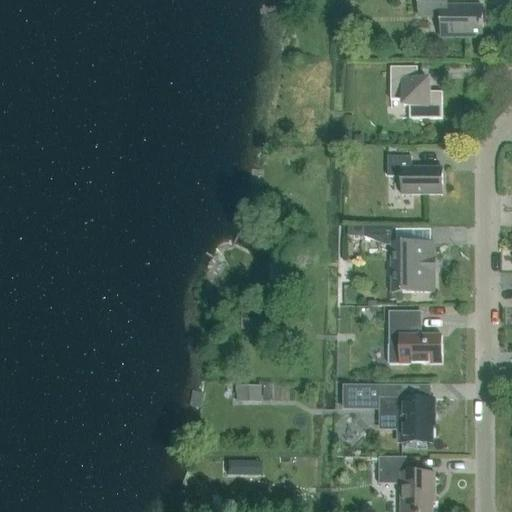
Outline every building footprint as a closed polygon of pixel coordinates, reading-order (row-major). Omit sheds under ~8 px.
[(481,39),(482,39),(482,29),(483,29),(483,25),(482,25),(482,7),(481,7),(481,8),(447,8),(446,0),(418,0),(419,18),(441,18),(441,40),(442,40),(442,39),(481,38),(481,39)] [(403,108),(409,108),(409,120),(442,120),(442,94),(429,94),(429,82),(417,82),(417,69),(390,69),(390,102),(403,102),(403,108)] [(355,137),(354,146),(364,147),(364,137),(355,137)] [(442,197),(442,169),(441,169),(441,170),(411,170),(411,158),(387,158),(387,178),(401,178),(402,197),(403,197),(403,196),(441,196),(441,197),(442,197)] [(434,294),(434,245),(396,245),(396,228),(364,228),(364,238),(386,247),(395,247),(395,262),(385,262),(385,277),(395,277),(395,293),(385,293),(385,302),(396,302),(396,294),(434,294)] [(242,328),(266,328),(266,311),(242,311),(242,328)] [(442,366),(442,338),(421,338),(417,333),(417,313),(388,313),(388,366),(442,366)] [(435,401),(405,401),(405,387),(377,387),(377,389),(352,389),(352,403),(377,403),(377,412),(383,412),(383,429),(401,429),(401,444),(433,444),(433,419),(435,419),(435,401)] [(260,388),(237,388),(237,402),(260,402),(260,388)] [(432,511),(432,491),(434,491),(434,475),(406,475),(406,459),(378,459),(379,486),(400,486),(400,511),(432,511)] [(244,462),(244,477),(261,477),(261,462),(244,462)]
